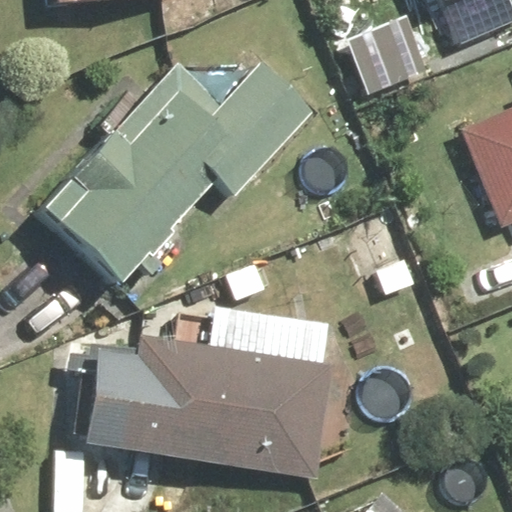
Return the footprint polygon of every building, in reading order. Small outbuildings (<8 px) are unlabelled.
[(32,0),(34,17),(158,5),(157,0),(32,0)] [(511,0),(408,0),(414,13),(444,0),(494,0),(504,23),(511,19),(511,0)] [(204,115),(159,72),(16,221),(98,299),(198,194),(215,210),(299,123),(245,72),(204,115)] [(511,92),(511,105),(443,132),(484,235),(511,224),(511,92)] [(70,339),(57,458),(302,485),(315,366),(70,339)]
